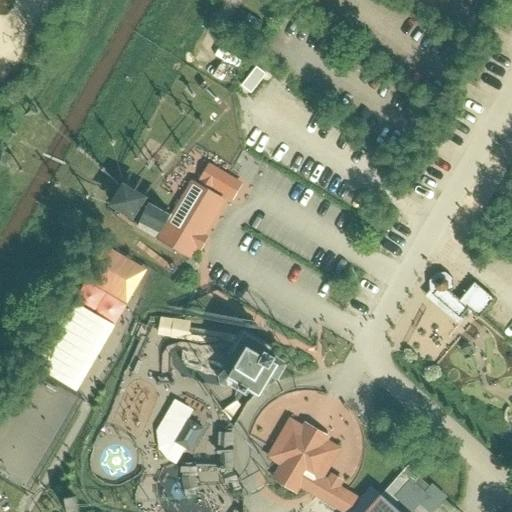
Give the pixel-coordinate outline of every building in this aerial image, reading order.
[(173,167),(156,197),(152,194),(129,179),(113,203),(110,208),(137,226),(175,250),(211,190),(173,167)] [(82,304),(115,324),(147,271),(114,251),(82,304)] [(482,314),(493,300),(474,285),(462,300),(449,290),(451,285),(452,275),(447,271),(435,272),(430,281),(432,291),(428,296),(461,322),(469,311),(478,319),(482,314)] [(44,370),(80,389),(115,324),(82,304),(44,370)] [(167,315),(165,332),(238,340),(240,324),(167,315)] [(155,447),(183,462),(191,448),(198,452),(211,427),(195,418),(200,409),(181,398),(155,447)] [(293,418),(281,411),(260,446),(274,454),(263,473),(277,481),(291,489),(296,481),(316,493),(342,509),(353,490),(328,475),(317,469),(333,441),(321,434),(325,426),(311,418),(298,410),(293,418)] [(201,494),(199,467),(187,468),(189,495),(201,494)] [(74,497),(64,499),(65,508),(65,511),(76,511),(76,507),(74,497)] [(394,511),(385,503),(377,511),(394,511)]
